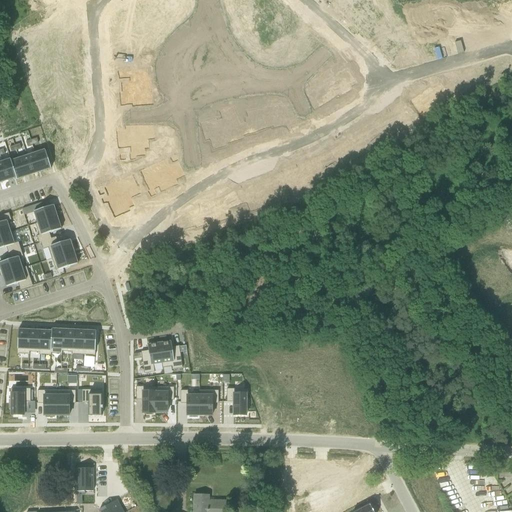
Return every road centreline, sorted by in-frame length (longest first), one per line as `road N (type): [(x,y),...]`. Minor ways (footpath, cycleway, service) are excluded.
road 1 (residential): [(100,0),(90,5),(100,136),(84,181),(108,233),(140,235),(200,186),(358,111)]
road 2 (unclassified): [(122,442),(383,448)]
road 3 (residential): [(0,198),(56,181),(104,284)]
road 4 (unclassified): [(383,448),(511,452)]
road 5 (residential): [(389,83),(511,48)]
road 6 (residential): [(389,83),(301,0)]
